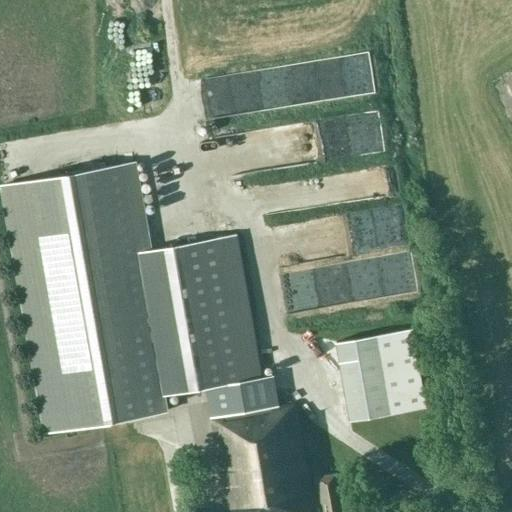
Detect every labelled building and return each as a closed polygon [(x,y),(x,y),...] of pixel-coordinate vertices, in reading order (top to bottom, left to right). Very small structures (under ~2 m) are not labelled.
[(252,69),(260,106),(374,81),(366,45),(252,69)] [(111,63),(113,95),(141,94),(140,62),(111,63)] [(236,234),(152,249),(136,162),(0,185),(0,189),(43,434),(168,412),(164,394),(206,386),(212,418),(211,418),(228,511),(309,511),(308,507),(312,507),(294,404),(258,410),(253,379),(261,377),(236,234)] [(382,234),(403,233),(402,209),(365,210),(366,246),(382,246),(382,234)] [(332,211),(280,223),(283,240),(280,241),(286,267),(335,256),(333,248),(349,245),(345,230),(336,232),(332,211)] [(336,343),(350,422),(390,415),(376,335),(336,343)] [(343,511),(337,473),(335,474),(335,471),(318,474),(318,477),(316,477),(322,511),(343,511)]
